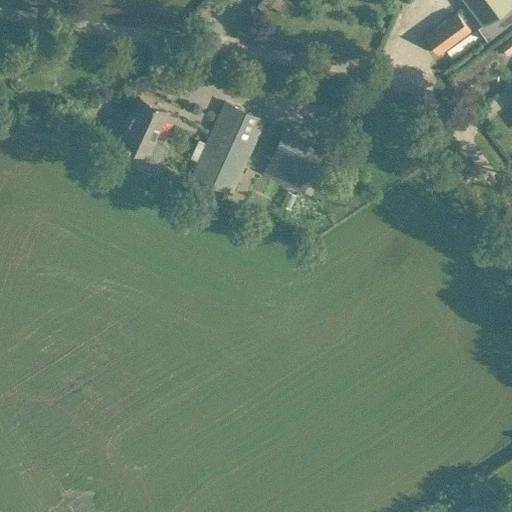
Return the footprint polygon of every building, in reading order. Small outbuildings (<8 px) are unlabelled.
[(266,0),(286,13),(294,1),(291,0),(266,0)] [(511,0),(465,0),(481,22),(477,25),(486,37),(511,17),(511,0)] [(425,35),(438,53),(470,29),(457,11),(425,35)] [(511,34),(498,45),(504,53),(511,47),(511,34)] [(120,141),(138,149),(135,155),(134,155),(132,160),(153,169),(159,155),(158,154),(158,155),(149,151),(168,110),(140,97),(120,141)] [(192,174),(231,192),(265,119),(225,101),(192,174)] [(331,137),(286,119),(265,170),(309,189),(331,137)] [(456,511),(490,511),(480,497),(456,511)]
